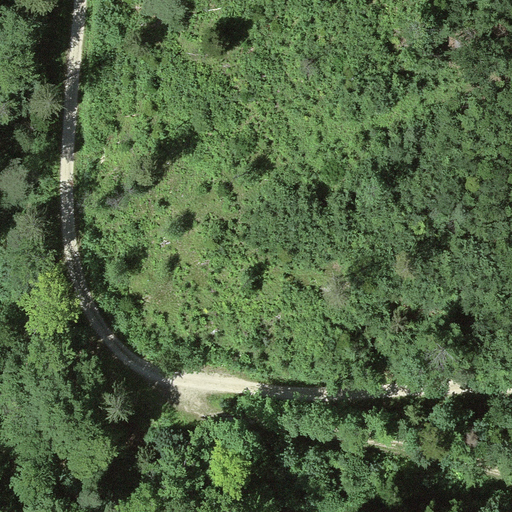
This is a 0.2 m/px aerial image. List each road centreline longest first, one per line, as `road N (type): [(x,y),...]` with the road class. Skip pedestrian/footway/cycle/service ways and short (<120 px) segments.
road 1 (track): [(511,387),(182,389),(143,374),(97,335),(68,278),(65,205),(84,0)]
road 2 (track): [(182,389),(203,410),(511,475)]
